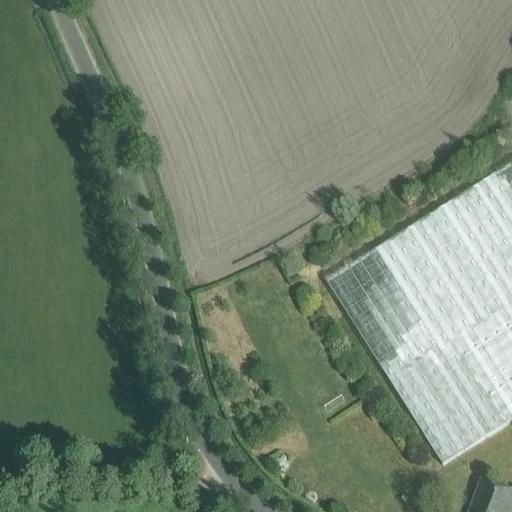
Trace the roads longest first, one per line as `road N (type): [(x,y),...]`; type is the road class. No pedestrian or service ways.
road 1 (unclassified): [(267,511),(196,429),(127,170),(56,0)]
road 2 (track): [(231,478),(183,484),(38,473),(0,487)]
